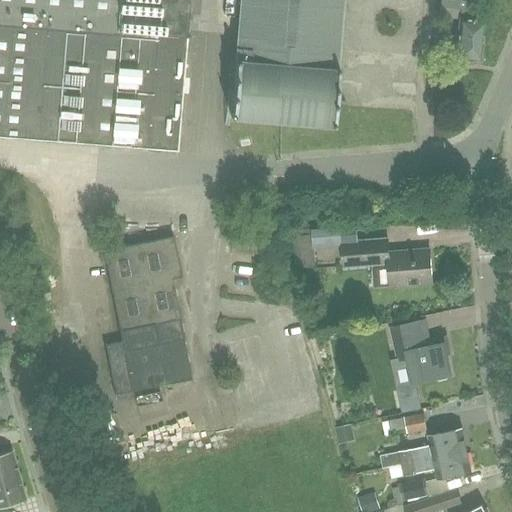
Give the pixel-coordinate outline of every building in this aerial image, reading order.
[(0,0),(0,135),(177,150),(184,52),(188,0),(438,0),(438,6),(441,6),(440,17),(458,18),(473,20),(475,0),(0,0)] [(231,111),(230,116),(334,125),(338,67),(334,66),(339,0),(240,0),(236,59),(235,69),(231,111)] [(455,59),(457,59),(459,62),(466,63),(468,60),(479,60),(481,37),(485,34),(485,27),(482,25),(482,21),(473,20),(458,18),(455,59)] [(316,267),(314,235),(314,234),(290,236),(291,254),(295,254),(297,268),(316,267)] [(116,395),(192,380),(184,339),(185,339),(173,278),(182,276),(174,236),(104,249),(122,341),(106,344),(116,395)] [(390,287),(390,285),(433,282),(431,250),(390,253),(389,239),(342,242),(344,266),(372,264),(374,288),(390,287)] [(446,356),(450,355),(446,339),(426,343),(421,317),(389,324),(397,360),(407,357),(413,382),(450,374),(446,356)] [(421,407),(418,395),(399,399),(402,411),(421,407)] [(427,430),(423,413),(404,417),(388,420),(390,432),(406,429),(407,434),(427,430)] [(402,463),(466,449),(462,428),(429,435),(431,445),(425,446),(399,451),(399,452),(402,463)] [(466,449),(402,463),(404,476),(429,470),(436,469),(437,478),(471,471),(466,449)] [(0,475),(18,470),(12,452),(0,455),(0,475)] [(399,452),(380,456),(382,467),(389,465),(402,463),(399,452)] [(18,470),(0,475),(0,506),(26,499),(18,470)] [(396,506),(403,504),(402,501),(429,495),(425,478),(398,484),(399,490),(392,491),(396,506)] [(405,511),(435,511),(462,503),(457,488),(403,506),(405,511)]
